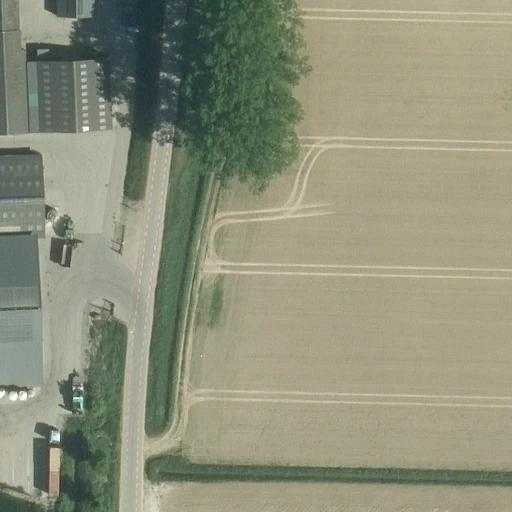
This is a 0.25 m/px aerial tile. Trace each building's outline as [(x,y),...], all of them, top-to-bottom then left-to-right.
[(0,0),(0,133),(27,132),(27,131),(110,128),(107,57),(21,61),(18,0),(0,0)] [(56,0),(56,16),(73,16),(93,16),(92,0),(56,0)] [(41,155),(0,156),(0,237),(35,236),(36,236),(43,236),(41,155)] [(220,208),(256,215),(264,173),(228,166),(220,208)] [(0,384),(42,383),(36,236),(35,236),(0,237),(0,384)]
